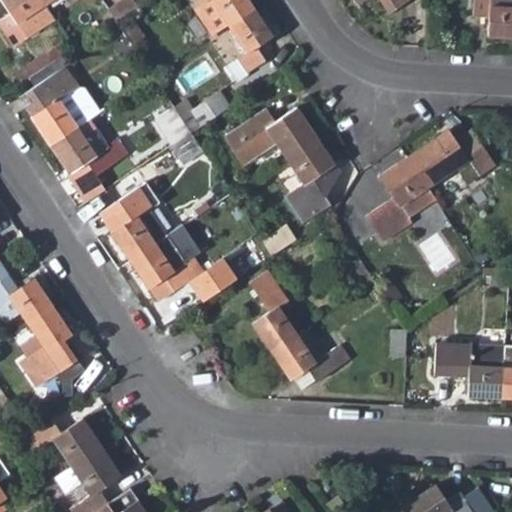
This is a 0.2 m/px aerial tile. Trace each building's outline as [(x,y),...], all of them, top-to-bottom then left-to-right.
[(0,28),(13,47),(54,21),(44,7),(40,0),(0,0),(10,15),(0,22),(0,28)] [(121,0),(108,9),(115,20),(136,6),(132,0),(121,0)] [(197,0),(200,3),(205,0),(209,0),(228,26),(254,8),(248,0),(197,0)] [(358,0),(360,2),(362,0),(377,0),(387,15),(409,0),(358,0)] [(488,37),(511,38),(511,0),(474,0),(473,15),(489,16),(488,37)] [(254,8),(228,26),(246,53),(227,66),(237,83),(249,75),(247,73),(264,61),(256,48),(273,36),(254,8)] [(114,53),(130,42),(115,20),(104,27),(109,36),(105,39),(114,53)] [(21,69),(26,77),(52,59),(47,52),(21,69)] [(65,68),(34,88),(48,110),(32,119),(50,145),(89,119),(100,112),(85,89),(78,88),(65,68)] [(34,88),(18,98),(32,119),(48,110),(34,88)] [(187,100),(174,108),(191,133),(230,107),(219,91),(194,108),(187,100)] [(263,110),(224,138),(243,167),(275,145),(283,158),(315,137),(295,107),(272,123),(263,110)] [(154,122),(171,146),(191,133),(174,108),(154,122)] [(89,119),(50,145),(69,174),(87,162),(96,174),(126,154),(118,141),(107,147),(89,119)] [(435,137),(405,157),(426,189),(454,170),(465,185),(495,166),(471,132),(455,143),(448,137),(435,137)] [(184,164),(203,152),(191,133),(171,146),(184,164)] [(339,174),(315,137),(283,158),(302,186),(284,198),(301,224),(327,206),(322,198),(339,174)] [(426,189),(405,157),(379,175),(393,197),(364,216),(381,242),(411,223),(408,219),(434,201),(426,189)] [(144,183),(114,204),(127,222),(111,233),(130,261),(168,236),(149,209),(157,204),(144,183)] [(168,236),(130,261),(149,289),(165,278),(173,291),(203,271),(194,257),(200,254),(181,226),(168,236)] [(288,227),(264,243),(273,256),(297,240),(288,227)] [(223,259),(194,279),(206,296),(235,276),(223,259)] [(345,271),(359,292),(374,282),(359,261),(345,271)] [(490,267),(489,276),(508,277),(508,267),(490,267)] [(267,312),(251,325),(270,353),(297,334),(277,305),(286,298),(267,272),(249,284),(267,312)] [(0,323),(18,313),(25,324),(52,305),(34,278),(17,289),(8,276),(0,281),(0,323)] [(488,290),(507,291),(508,277),(489,276),(488,290)] [(390,279),(378,288),(394,310),(405,301),(390,279)] [(44,352),(25,364),(35,378),(63,360),(55,344),(71,333),(52,305),(25,324),(44,352)] [(389,355),(404,356),(405,331),(390,331),(389,355)] [(297,334),(270,353),(289,380),(290,379),(306,368),(315,380),(317,382),(348,359),(338,345),(314,361),(297,334)] [(504,346),(436,343),(435,374),(467,377),(467,396),(501,398),(504,346)] [(511,345),(504,346),(501,398),(511,399),(511,345)] [(290,379),(299,391),(315,380),(306,368),(290,379)] [(51,440),(70,468),(101,447),(83,419),(61,433),(51,421),(17,444),(26,457),(51,440)] [(121,476),(101,447),(70,468),(90,497),(70,510),(72,511),(96,511),(108,505),(99,491),(121,476)] [(70,468),(54,478),(64,494),(79,483),(70,468)] [(391,511),(488,511),(494,508),(480,485),(466,495),(461,489),(449,497),(438,482),(391,511)] [(338,495),(347,506),(358,497),(350,486),(338,495)] [(292,511),(282,498),(261,511),(292,511)] [(119,511),(113,511),(108,505),(96,511),(146,511),(138,500),(119,511)]
